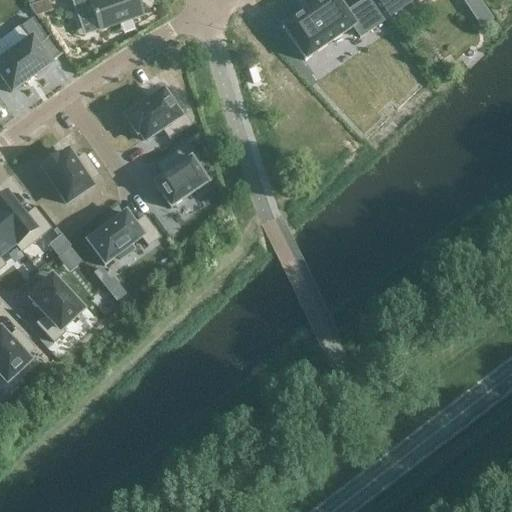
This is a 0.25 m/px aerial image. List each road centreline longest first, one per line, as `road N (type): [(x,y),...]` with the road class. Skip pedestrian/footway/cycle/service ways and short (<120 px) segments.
road 1 (residential): [(0,145),(202,10)]
road 2 (secondary): [(338,511),(511,379)]
